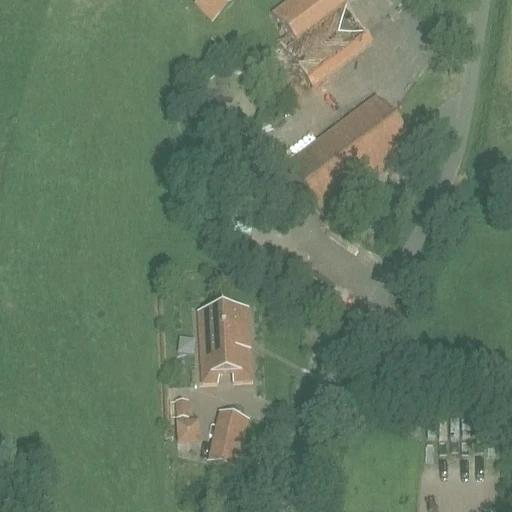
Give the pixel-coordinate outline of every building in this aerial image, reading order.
[(212,24),(239,0),(199,0),(194,5),(212,24)] [(337,0),(292,0),(272,16),(289,39),(278,47),(311,90),(372,44),(337,0)] [(282,169),(323,220),(415,150),(375,99),(282,169)] [(197,314),(201,386),(217,385),(220,373),(230,372),(233,384),(251,383),(247,311),(197,314)] [(217,409),(203,456),(236,466),(250,418),(217,409)] [(198,422),(175,423),(177,446),(200,445),(198,422)]
